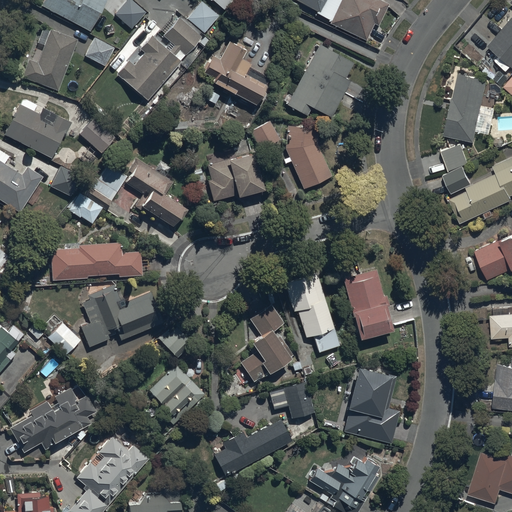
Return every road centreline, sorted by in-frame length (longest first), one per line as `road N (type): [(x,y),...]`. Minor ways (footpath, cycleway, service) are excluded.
road 1 (residential): [(403,511),(420,472),(440,373),(428,291),(401,206)]
road 2 (residential): [(401,206),(390,128),(401,78),(421,31),(451,0)]
road 3 (residential): [(401,206),(202,265)]
